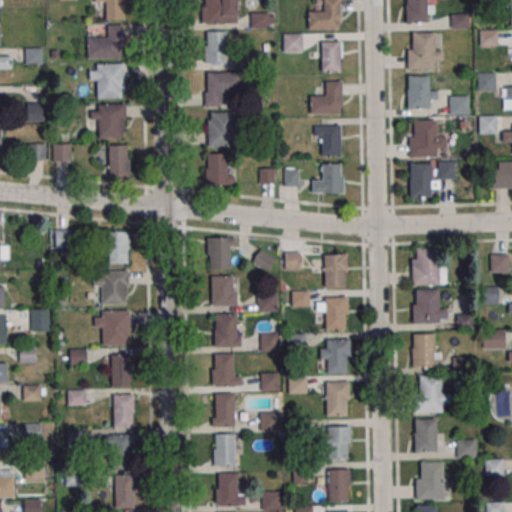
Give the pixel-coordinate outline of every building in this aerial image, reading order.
[(125,19),(125,0),(95,0),(95,4),(105,4),(105,19),(125,19)] [(236,23),(236,0),(202,0),(202,23),(236,23)] [(340,29),(339,0),(319,0),(319,9),(308,9),(308,29),(340,29)] [(406,0),(428,0),(429,22),(407,22),(406,0)] [(272,13),(251,13),(251,28),(272,28),(272,13)] [(452,28),(468,27),(467,14),(452,14),(452,28)] [(87,38),(87,58),(124,58),(124,25),(107,25),(107,38),(87,38)] [(497,30),(480,30),(480,46),(497,46),(497,30)] [(225,31),(205,31),(205,63),(225,63),(225,31)] [(412,32),(434,32),(435,68),(408,69),(407,49),(412,49),(412,32)] [(283,52),(303,52),(303,33),(283,33),(283,52)] [(321,41),(340,41),(340,71),(321,71),(321,41)] [(124,63),(90,63),(90,82),(96,82),(96,98),(124,98),(124,63)] [(241,71),(205,71),(205,107),(228,107),(228,94),(241,94),(241,71)] [(477,91),(495,91),(495,72),(477,72),(477,91)] [(407,76),(429,75),(429,108),(407,108),(407,76)] [(342,81),(321,81),(321,93),(310,93),(310,113),(342,113),(342,81)] [(449,95),(449,115),(469,115),(469,95),(449,95)] [(44,121),(44,103),(26,103),(26,121),(44,121)] [(124,103),(91,103),(91,122),(97,122),(97,137),(124,137),(124,103)] [(207,146),(235,146),(235,111),(207,111),(207,146)] [(478,115),(478,133),(497,133),(497,115),(478,115)] [(414,120),(436,119),(437,156),(409,157),(409,137),(414,137),(414,120)] [(341,125),(314,125),(314,136),(321,136),(321,156),(341,156),(341,125)] [(511,142),(502,142),(501,131),(511,131),(511,142)] [(29,160),(45,160),(45,144),(29,144),(29,160)] [(52,161),(71,161),(71,144),(52,144),(52,161)] [(129,145),(108,145),(108,177),(129,177),(129,145)] [(206,185),(234,185),(234,164),(226,164),(226,153),(206,153),(206,185)] [(511,187),(511,160),(492,161),(492,187),(511,187)] [(312,193),(343,193),(343,163),(322,163),(322,176),(312,176),(312,193)] [(409,163),(431,163),(432,195),(410,196),(409,163)] [(284,185),(298,185),(298,169),(284,169),(284,185)] [(129,231),(108,231),(108,263),(129,263),(129,231)] [(207,269),(233,269),(234,237),(207,237),(207,269)] [(412,285),(445,285),(445,266),(437,266),(437,248),(412,248),(412,285)] [(269,270),(275,257),(259,249),(253,262),(269,270)] [(284,252),(284,269),(300,269),(300,252),(284,252)] [(323,253),(348,253),(348,271),(345,271),(345,288),(324,288),(324,272),(323,272),(323,253)] [(490,272),(509,272),(509,253),(490,253),(490,272)] [(128,270),(94,270),(94,304),(128,304),(128,270)] [(236,275),(211,275),(211,305),(236,305),(236,275)] [(500,286),(481,286),(481,304),(500,304),(500,286)] [(412,322),(443,322),(443,289),(412,289),(412,322)] [(292,291),(292,306),(309,305),(309,291),(292,291)] [(258,311),(277,311),(277,294),(258,294),(258,311)] [(323,296),(348,296),(348,313),(345,313),(345,331),(325,331),(324,315),(323,315),(323,296)] [(49,309),(31,309),(31,331),(49,331),(49,309)] [(95,329),(102,329),(102,345),(129,345),(129,310),(95,310),(95,329)] [(214,346),(240,346),(240,314),(214,314),(214,346)] [(505,330),(482,330),(482,348),(505,348),(505,330)] [(260,334),(260,351),(278,351),(278,334),(260,334)] [(412,366),(436,366),(436,334),(412,334),(412,366)] [(325,338),(350,338),(350,356),(347,356),(347,373),(327,373),(326,358),(325,358),(325,338)] [(18,347),(35,346),(36,362),(19,362),(18,347)] [(69,348),(86,348),(86,363),(69,364),(69,348)] [(215,353),(232,353),(233,385),(215,386),(215,384),(212,384),(211,368),(215,368),(215,353)] [(132,386),(132,354),(110,354),(110,386),(132,386)] [(255,373),(255,390),(278,390),(278,373),(255,373)] [(416,376),(416,412),(444,412),(444,403),(450,403),(450,391),(441,391),(441,376),(416,376)] [(307,392),(307,377),(288,377),(288,392),(307,392)] [(325,382),(350,382),(350,399),(347,399),(347,417),(326,417),(326,401),(325,401),(325,382)] [(23,385),(40,384),(40,400),(23,400),(23,385)] [(68,389),(85,389),(86,404),(69,405),(68,389)] [(113,393),(113,428),(134,428),(134,393),(113,393)] [(234,393),(213,393),(213,426),(234,426),(234,393)] [(280,412),(260,412),(260,431),(280,431),(280,412)] [(414,452),(437,452),(437,418),(414,418),(414,452)] [(23,424),(40,423),(41,439),(24,439),(23,424)] [(349,458),(349,426),(324,426),(324,458),(349,458)] [(82,430),(68,430),(67,445),(82,446),(82,430)] [(214,465),(235,465),(235,433),(214,433),(214,465)] [(132,437),(110,437),(110,467),(132,467),(132,437)] [(456,458),(476,458),(476,439),(456,439),(456,458)] [(484,458),(484,475),(503,475),(503,458),(484,458)] [(445,461),(417,461),(417,499),(445,499),(445,461)] [(326,468),(350,467),(350,485),(347,485),(348,502),(327,502),(327,487),(326,487),(326,468)] [(218,473),(236,472),(237,505),(219,506),(219,504),(215,504),(215,488),(219,487),(218,473)] [(115,508),(135,508),(135,475),(115,475),(115,508)] [(0,496),(13,496),(13,476),(0,476),(0,496)] [(261,509),(280,509),(280,490),(261,490),(261,509)] [(23,511),(23,499),(40,499),(40,511),(23,511)] [(485,511),(503,511),(503,502),(486,502),(485,511)]
